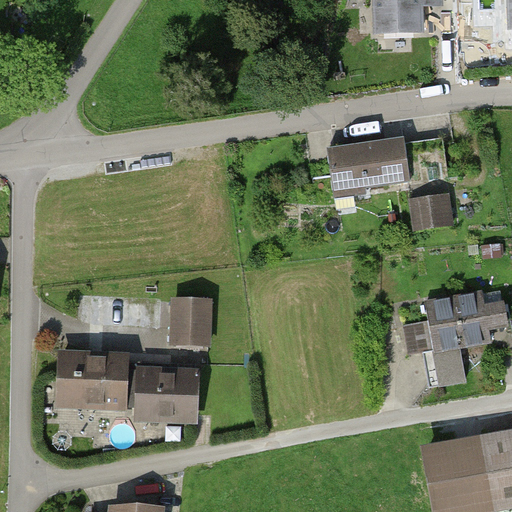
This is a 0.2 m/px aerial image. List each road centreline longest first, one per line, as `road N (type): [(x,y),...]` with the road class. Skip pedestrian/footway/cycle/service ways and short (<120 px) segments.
road 1 (unclassified): [(24,159),(511,95)]
road 2 (residential): [(17,511),(24,159)]
road 3 (unclassified): [(24,159),(130,0)]
